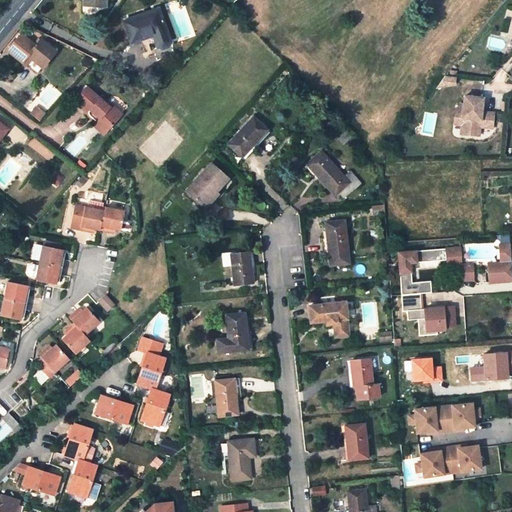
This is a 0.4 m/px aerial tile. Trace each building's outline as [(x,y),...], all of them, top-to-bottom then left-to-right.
[(158,10),(123,22),(131,43),(153,36),(158,47),(162,49),(168,47),(170,43),(158,10)] [(21,34),(7,51),(21,63),(36,46),(21,34)] [(43,67),(56,51),(42,39),(36,46),(21,63),(28,69),(35,60),(43,67)] [(28,69),(36,76),(43,67),(35,60),(28,69)] [(77,99),(91,111),(92,110),(92,109),(101,117),(98,121),(108,130),(122,113),(103,97),(102,98),(88,86),(77,99)] [(458,110),(457,119),(464,119),(463,126),(462,135),(480,137),(481,128),(494,130),(495,115),(487,114),(487,118),(483,117),(485,100),(467,97),(466,106),(462,106),(461,111),(458,110)] [(101,117),(92,109),(92,110),(91,111),(90,114),(90,115),(98,121),(101,117)] [(267,129),(252,116),(227,144),(242,157),(267,129)] [(95,125),(105,134),(108,130),(98,121),(95,125)] [(346,131),(339,138),(344,144),(350,137),(351,137),(346,131)] [(347,147),(353,141),(350,137),(344,144),(347,147)] [(344,177),(320,152),(309,162),(319,173),(316,175),(335,196),(339,192),(343,197),(353,188),(354,189),(360,183),(350,171),(344,177)] [(306,164),(316,175),(319,173),(309,162),(306,164)] [(210,163),(185,191),(200,204),(213,190),(216,192),(228,179),(210,163)] [(78,190),(87,179),(81,174),(72,185),(78,190)] [(218,194),(216,192),(213,190),(200,204),(204,208),(218,194)] [(102,204),(88,201),(87,207),(101,210),(102,204)] [(94,229),(100,231),(104,210),(101,210),(87,207),(76,205),(71,229),(79,230),(90,233),(91,229),(94,229)] [(120,230),(124,211),(105,207),(104,210),(100,231),(111,233),(112,228),(115,229),(120,230)] [(128,212),(124,211),(120,230),(125,231),(128,212)] [(321,239),(323,254),(330,253),(332,265),(348,263),(347,251),(345,236),(343,220),(325,223),(326,238),(321,239)] [(60,245),(43,241),(42,246),(59,250),(60,245)] [(511,281),(510,244),(499,245),(500,263),(487,263),(489,283),(511,281)] [(35,245),(31,259),(39,261),(38,263),(59,267),(62,250),(59,250),(42,246),(35,245)] [(457,247),(442,248),(443,260),(444,266),(458,264),(457,247)] [(437,249),(397,252),(400,294),(419,293),(420,293),(419,281),(408,282),(407,262),(438,260),(437,249)] [(247,252),(230,255),(234,285),(253,282),(251,267),(249,267),(247,252)] [(38,263),(34,279),(55,284),(59,267),(38,263)] [(469,264),(458,264),(459,280),(471,280),(469,264)] [(429,281),(419,281),(420,293),(430,292),(429,281)] [(26,286),(6,282),(3,299),(23,303),(26,286)] [(419,293),(400,294),(401,310),(405,310),(406,320),(416,319),(417,335),(435,334),(435,330),(443,330),(443,327),(453,327),(452,307),(420,309),(419,293)] [(101,299),(98,302),(107,311),(114,305),(105,295),(101,299)] [(3,299),(0,314),(0,315),(20,320),(23,303),(3,299)] [(344,302),(309,306),(311,322),(325,321),(326,325),(333,324),(335,337),(348,336),(344,302)] [(99,322),(86,307),(82,311),(78,314),(75,310),(68,317),(73,323),(84,335),(99,322)] [(225,315),(227,339),(227,341),(220,342),(221,344),(216,344),(216,345),(217,352),(228,351),(247,350),(244,313),(225,315)] [(62,339),(75,354),(89,341),(84,335),(73,323),(66,330),(68,333),(65,336),(62,339)] [(378,332),(379,341),(389,340),(388,332),(378,332)] [(162,344),(142,338),(138,350),(147,353),(136,384),(151,389),(154,390),(164,359),(158,357),(162,344)] [(45,348),(38,354),(40,357),(34,363),(39,369),(33,375),(33,376),(41,385),(69,359),(55,345),(51,349),(48,352),(45,348)] [(0,367),(4,368),(9,348),(0,346),(0,367)] [(372,384),(369,359),(350,361),(351,371),(354,370),(356,386),(357,399),(379,396),(377,384),(372,384)] [(231,379),(214,381),(218,416),(237,414),(235,392),(232,393),(231,379)] [(151,389),(141,420),(158,425),(168,394),(154,390),(151,389)] [(101,395),(95,413),(126,423),(132,406),(101,395)] [(442,406),(445,437),(454,436),(453,429),(462,428),(473,427),(472,417),(471,410),(471,404),(442,406)] [(442,406),(413,409),(414,415),(414,423),(415,433),(426,432),(435,431),(435,438),(445,437),(442,406)] [(1,418),(11,428),(16,424),(7,413),(1,418)] [(367,458),(364,423),(345,426),(347,447),(350,447),(351,459),(367,458)] [(11,428),(17,435),(22,430),(16,424),(11,428)] [(87,445),(92,430),(74,424),(64,455),(78,460),(89,464),(94,448),(87,445)] [(253,439),(228,442),(228,443),(230,460),(232,480),(250,478),(248,457),(255,456),(253,439)] [(230,460),(228,443),(220,444),(222,461),(230,460)] [(448,447),(452,473),(480,469),(477,446),(466,447),(458,448),(457,446),(448,447)] [(423,477),(452,473),(448,447),(439,449),(438,451),(431,453),(419,454),(421,464),(422,472),(423,477)] [(78,460),(68,491),(86,497),(96,466),(89,464),(78,460)] [(28,467),(22,485),(53,495),(59,477),(28,467)] [(375,511),(375,505),(367,506),(365,489),(347,491),(349,511),(375,511)] [(1,495),(0,497),(0,511),(15,511),(19,501),(1,495)] [(172,511),(171,500),(152,502),(153,507),(146,508),(141,511),(172,511)] [(220,511),(250,511),(251,511),(247,511),(246,503),(220,507),(220,511)]
